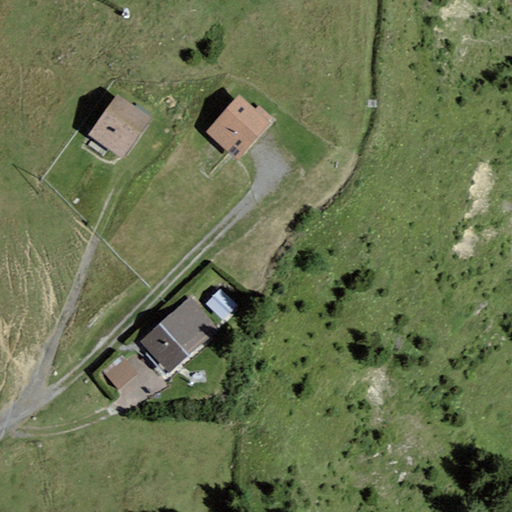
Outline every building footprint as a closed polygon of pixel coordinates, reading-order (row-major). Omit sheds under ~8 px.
[(92,133),(122,154),(149,117),(118,96),(92,133)] [(209,131),(237,156),(272,118),(260,108),(257,111),(240,96),(209,131)] [(235,305),(221,291),(209,303),(223,317),(235,305)] [(169,371),(218,330),(191,298),(142,340),(169,371)] [(136,372),(126,360),(109,374),(119,385),(136,372)]
